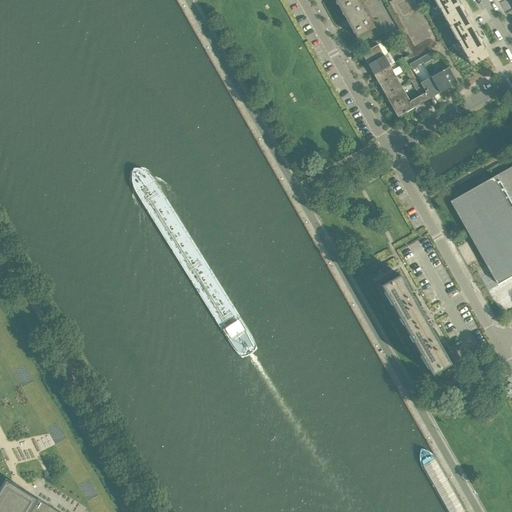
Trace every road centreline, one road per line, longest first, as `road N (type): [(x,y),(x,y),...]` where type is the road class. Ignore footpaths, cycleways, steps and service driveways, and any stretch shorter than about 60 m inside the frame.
road 1 (residential): [(498,344),(386,148)]
road 2 (residential): [(386,148),(301,0)]
road 3 (residential): [(386,148),(511,80)]
